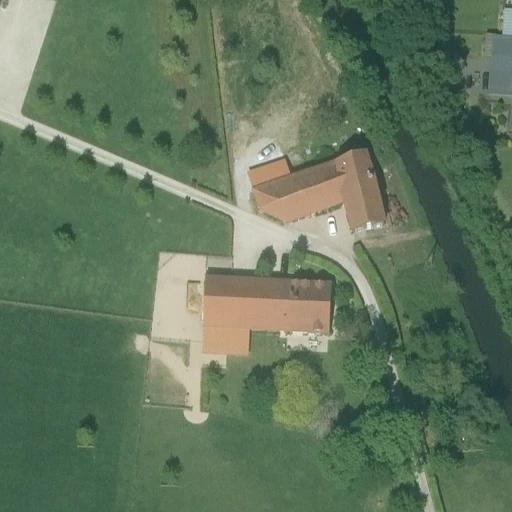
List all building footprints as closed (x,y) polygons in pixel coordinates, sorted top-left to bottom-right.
[(511,96),(511,5),(490,4),(486,58),(494,59),(491,95),(511,96)] [(335,168),(345,207),(353,237),(383,230),(375,195),(376,195),(364,158),(335,168)] [(345,207),(335,168),(293,182),(307,220),(345,207)] [(307,220),(293,182),(252,196),(259,213),(286,227),(307,220)] [(276,335),(277,287),(205,284),(203,332),(276,335)] [(277,287),(276,335),(328,337),(330,289),(277,287)]
